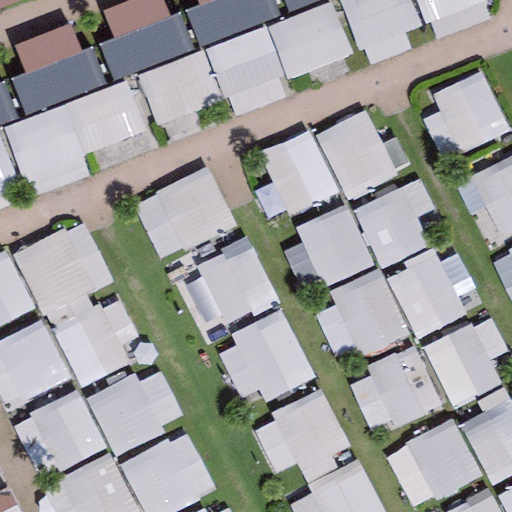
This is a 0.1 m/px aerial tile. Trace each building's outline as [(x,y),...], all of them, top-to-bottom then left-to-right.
[(0,0),(0,11),(39,0),(0,0)] [(132,0),(103,13),(131,75),(203,44),(183,0),(132,0)] [(200,0),(213,38),(281,16),(275,0),(200,0)] [(340,0),(216,42),(237,104),(363,61),(341,0),(340,0)] [(352,0),(369,49),(501,7),(498,0),(300,0),(303,6),(320,0),(352,0)] [(7,120),(109,84),(86,20),(8,47),(9,51),(0,53),(0,205),(32,194),(7,120)] [(206,53),(149,69),(164,121),(221,104),(206,53)] [(511,112),(490,67),(437,93),(467,154),(511,132),(511,112)] [(120,87),(15,121),(39,193),(101,172),(83,118),(125,104),(120,87)] [(326,130),(355,196),(406,174),(377,108),(326,130)] [(295,214),(347,193),(321,128),(269,149),(295,214)] [(511,159),(479,175),(509,236),(511,234),(511,159)] [(232,344),(263,406),(323,376),(217,165),(142,202),(171,260),(197,247),(243,339),(232,344)] [(321,295),(348,363),(471,314),(430,212),(441,208),(428,177),(306,226),(332,291),(321,295)] [(93,217),(0,258),(0,331),(120,278),(93,217)] [(511,249),(501,254),(511,279),(511,249)] [(199,256),(179,266),(207,327),(227,318),(199,256)] [(65,318),(85,380),(155,358),(136,296),(65,318)] [(495,476),(511,467),(511,382),(501,359),(511,353),(511,341),(499,314),(432,345),(464,415),(466,414),(495,476)] [(3,339),(28,399),(79,377),(55,318),(3,339)] [(360,374),(384,431),(449,403),(425,347),(360,374)] [(167,363),(97,394),(123,452),(193,421),(167,363)] [(394,511),(336,388),(261,423),(291,488),(292,488),(303,511),(394,511)] [(70,511),(166,511),(224,489),(200,429),(120,461),(91,389),(31,413),(70,511)] [(396,448),(419,507),(489,480),(466,421),(396,448)] [(28,511),(0,452),(0,511),(28,511)] [(455,511),(511,511),(511,510),(505,492),(455,511)] [(201,511),(244,511),(237,496),(201,511)]
